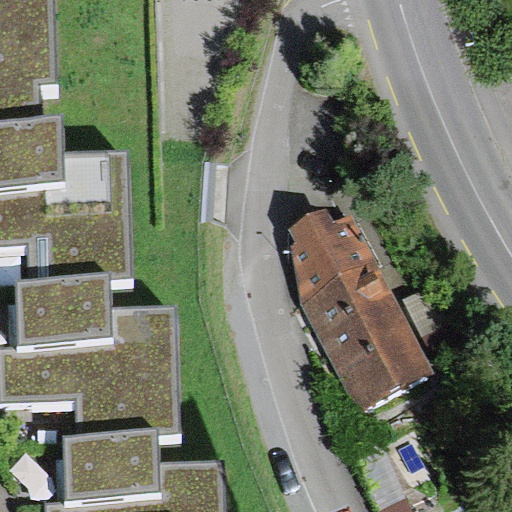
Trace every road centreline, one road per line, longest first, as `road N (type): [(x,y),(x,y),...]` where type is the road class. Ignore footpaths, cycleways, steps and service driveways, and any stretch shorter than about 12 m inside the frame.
road 1 (residential): [(332,511),(256,284),(271,134),(300,23),(371,0)]
road 2 (tertiary): [(399,0),(450,142),(511,252)]
